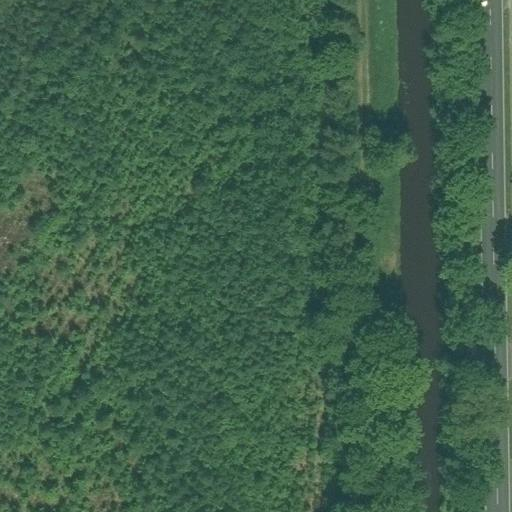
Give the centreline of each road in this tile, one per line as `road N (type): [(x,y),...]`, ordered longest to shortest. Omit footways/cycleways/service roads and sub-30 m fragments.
road 1 (tertiary): [(491,0),(498,511)]
road 2 (unknown): [(272,0),(277,511)]
